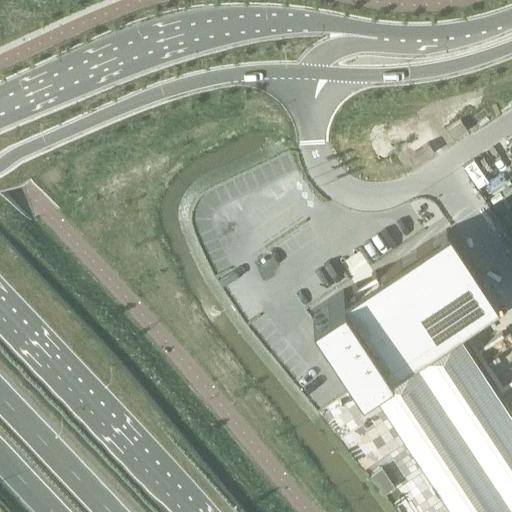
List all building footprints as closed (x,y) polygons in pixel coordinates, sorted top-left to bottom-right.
[(460,119),(446,128),(453,138),(467,129),(460,119)] [(434,150),(428,142),(408,155),(414,163),(434,150)] [(511,176),(485,195),(511,234),(511,176)] [(343,289),(312,310),(360,384),(403,357),(406,362),(423,350),(420,345),(497,294),(482,271),(477,275),(457,244),(446,229),(395,262),(377,274),(355,289),(346,295),(343,289)] [(456,328),(369,386),(452,511),(511,511),(511,412),(489,378),(456,328)]
